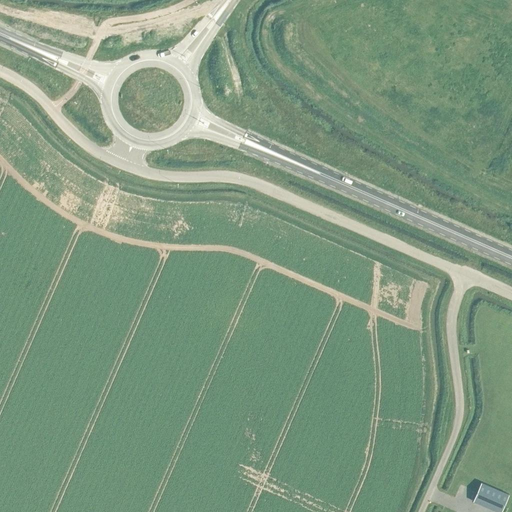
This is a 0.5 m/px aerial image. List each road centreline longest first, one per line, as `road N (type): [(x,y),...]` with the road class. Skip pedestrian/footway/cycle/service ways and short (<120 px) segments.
road 1 (unclassified): [(464,274),(248,180),(117,164)]
road 2 (primary): [(511,259),(256,146)]
road 3 (unclassified): [(421,511),(460,405),(450,319),(464,274)]
road 4 (unclassified): [(117,164),(71,133),(35,91),(0,71)]
